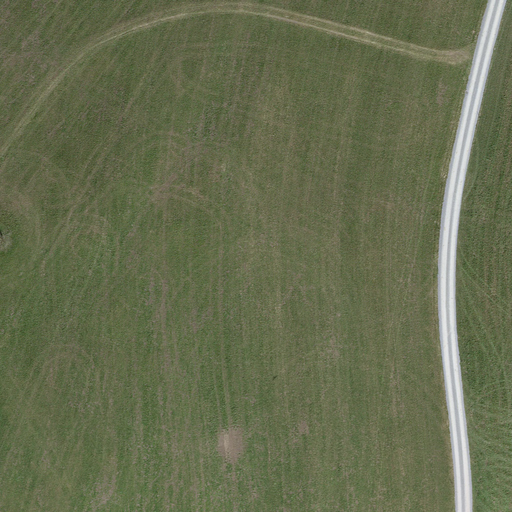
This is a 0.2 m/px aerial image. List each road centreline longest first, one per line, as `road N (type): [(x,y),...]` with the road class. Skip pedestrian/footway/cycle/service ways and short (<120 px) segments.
road 1 (track): [(481,68),(262,10),(197,8),(125,28),(83,50),(0,148)]
road 2 (track): [(498,0),(447,262),(463,511)]
